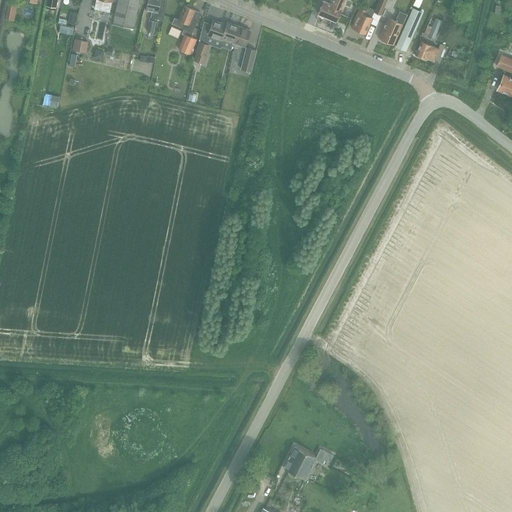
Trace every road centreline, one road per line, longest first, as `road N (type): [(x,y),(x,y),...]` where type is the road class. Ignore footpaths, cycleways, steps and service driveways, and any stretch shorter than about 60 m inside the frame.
road 1 (unclassified): [(212,511),(409,134)]
road 2 (residential): [(430,103),(410,80),(218,0)]
